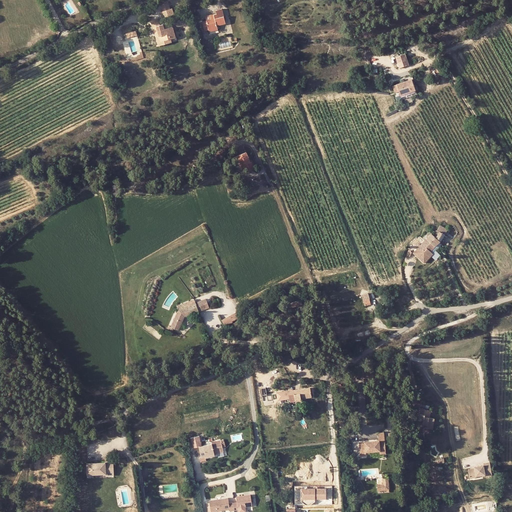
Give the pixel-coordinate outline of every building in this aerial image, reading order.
[(171,5),(161,7),(162,13),(172,11),(171,5)] [(207,20),(205,21),(207,29),(210,28),(219,26),(219,25),(228,22),(224,8),(218,10),(218,12),(214,13),(215,18),(207,20)] [(158,38),(169,36),(173,35),(170,24),(162,26),(160,21),(157,22),(156,15),(148,17),(151,27),(155,26),(156,33),(158,38)] [(169,36),(158,38),(156,33),(153,34),(155,43),(170,40),(169,36)] [(395,57),(399,68),(408,65),(404,54),(395,57)] [(392,86),(394,92),(399,91),(400,95),(415,90),(412,79),(392,86)] [(247,152),(238,155),(243,166),(244,166),(247,171),(255,168),(252,161),(251,162),(247,152)] [(443,228),(440,233),(437,238),(441,241),(448,231),(443,228)] [(437,238),(435,237),(433,235),(429,238),(432,242),(431,242),(434,246),(436,247),(440,242),(437,238)] [(431,242),(432,242),(429,238),(413,253),(423,262),(431,255),(429,254),(431,252),(430,250),(434,246),(431,242)] [(174,325),(172,324),(170,329),(176,332),(177,327),(181,329),(188,315),(202,309),(199,301),(187,306),(181,308),(174,325)] [(239,311),(233,314),(236,320),(242,316),(239,311)] [(311,388),(294,390),(294,394),(295,394),(296,394),(297,402),(302,401),(301,397),(306,397),(306,399),(312,398),(311,388)] [(294,390),(278,392),(279,400),(291,399),(291,402),(297,402),(296,394),(295,394),(294,394),(294,390)] [(420,409),(421,404),(417,403),(415,413),(417,414),(426,415),(425,421),(424,421),(423,425),(427,425),(428,426),(428,425),(433,426),(435,419),(430,418),(431,411),(420,409)] [(200,443),(193,444),(194,447),(199,446),(201,455),(205,455),(205,457),(214,456),(214,454),(224,452),(223,448),(226,448),(225,443),(222,443),(222,441),(212,442),(213,444),(201,446),(200,443)] [(381,454),(380,441),(375,442),(355,443),(356,456),(362,455),(361,452),(375,452),(375,455),(381,454)] [(87,477),(106,476),(106,473),(114,473),(113,463),(105,463),(105,464),(86,465),(87,477)] [(477,469),(468,469),(468,478),(475,478),(475,477),(484,476),(484,474),(490,473),(490,471),(484,471),(484,467),(477,467),(477,469)] [(389,479),(383,480),(383,485),(378,485),(378,491),(390,490),(389,479)] [(326,499),(326,489),(319,489),(315,489),(301,489),(301,499),(326,499)] [(237,502),(233,503),(234,510),(238,510),(238,511),(243,511),(246,511),(246,507),(252,506),(251,494),(236,497),(237,502)] [(234,510),(233,503),(229,504),(228,498),(210,501),(210,503),(210,507),(207,507),(208,511),(211,511),(230,509),(230,511),(234,510)]
